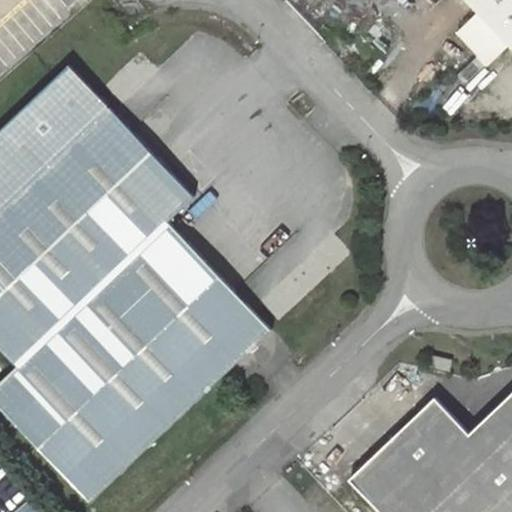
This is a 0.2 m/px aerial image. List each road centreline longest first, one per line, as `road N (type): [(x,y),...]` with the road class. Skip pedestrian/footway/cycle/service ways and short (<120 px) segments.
road 1 (unclassified): [(426,285),(188,511)]
road 2 (unknown): [(350,511),(340,473),(404,406),(430,396),(464,413),(511,386)]
road 3 (unclassified): [(511,178),(466,169),(427,189),(408,226),(414,268),(426,285)]
road 4 (unknown): [(299,47),(205,169)]
